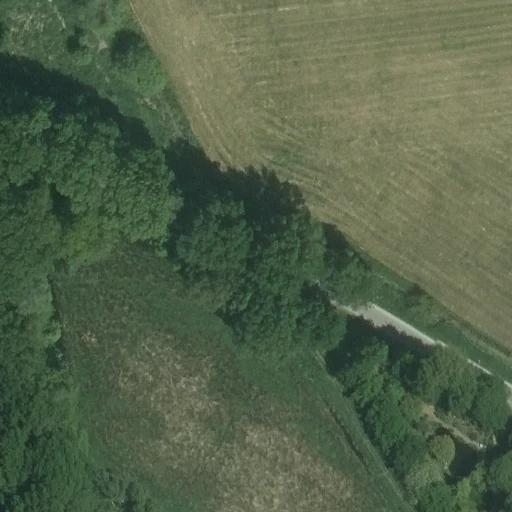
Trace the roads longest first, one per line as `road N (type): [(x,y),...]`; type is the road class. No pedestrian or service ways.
road 1 (tertiary): [(251,255),(511,399)]
road 2 (tertiary): [(251,255),(51,150),(0,139)]
road 3 (track): [(0,295),(38,511)]
